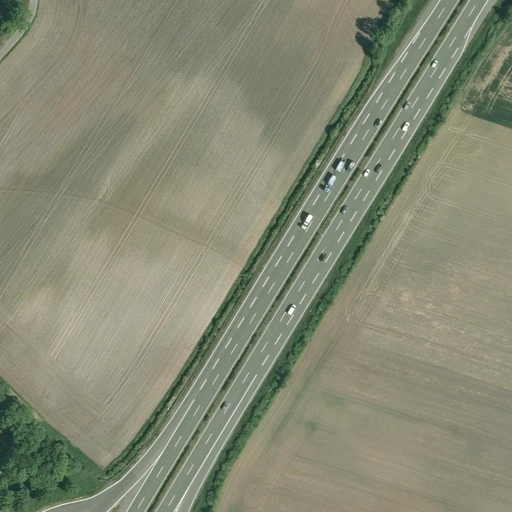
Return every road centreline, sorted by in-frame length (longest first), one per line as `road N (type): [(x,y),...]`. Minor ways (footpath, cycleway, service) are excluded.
road 1 (motorway): [(442,0),(128,511)]
road 2 (motorway): [(167,511),(480,0)]
